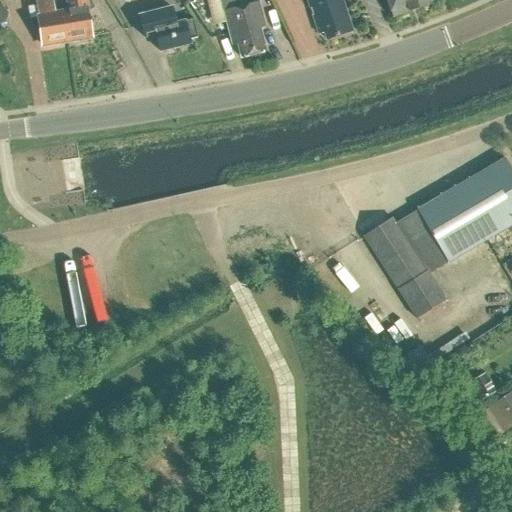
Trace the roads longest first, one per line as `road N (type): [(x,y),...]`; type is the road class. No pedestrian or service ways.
road 1 (tertiary): [(0,131),(276,86),(511,9)]
road 2 (residential): [(0,239),(338,176),(511,120)]
